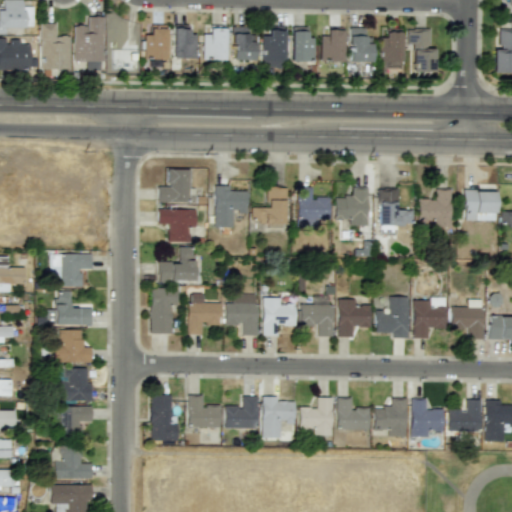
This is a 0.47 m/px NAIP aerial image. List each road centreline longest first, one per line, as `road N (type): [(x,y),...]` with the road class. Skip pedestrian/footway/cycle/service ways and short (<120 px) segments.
road 1 (residential): [(123,366),(511,371)]
road 2 (residential): [(124,132),(123,511)]
road 3 (residential): [(465,3),(176,0)]
road 4 (secondary): [(511,111),(251,108)]
road 5 (secondary): [(124,132),(335,135)]
road 6 (residential): [(465,0),(468,138)]
road 7 (secondary): [(335,135),(468,138)]
road 8 (secondary): [(251,108),(124,105)]
road 9 (secondary): [(124,105),(0,102)]
road 10 (secondary): [(0,129),(124,132)]
